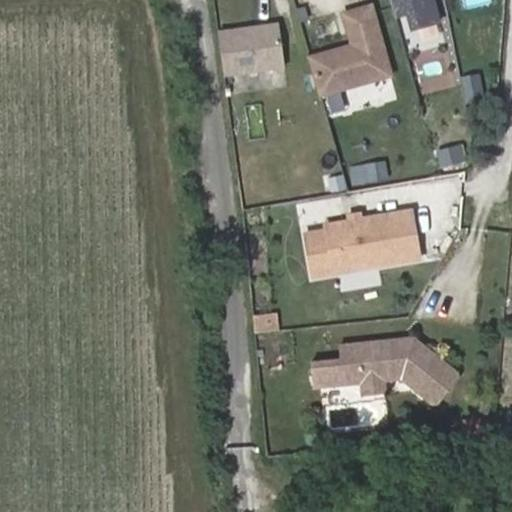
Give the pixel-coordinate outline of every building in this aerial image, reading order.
[(444,21),(438,0),(395,0),(400,17),(406,16),(410,30),(444,21)] [(323,90),(392,72),(373,4),(346,12),(355,44),(314,56),(323,90)] [(286,24),(226,31),(231,73),(291,66),(286,24)] [(366,168),(369,184),(388,181),(385,165),(366,168)] [(331,225),(310,228),(317,270),(423,253),(415,206),(330,220),(331,225)] [(253,333),(278,331),(276,312),(251,314),(253,333)] [(414,334),(342,343),(346,380),(405,373),(436,398),(443,397),(460,376),(459,369),(414,334)]
